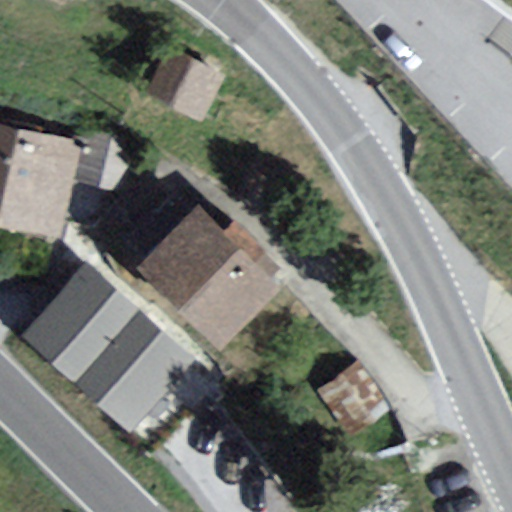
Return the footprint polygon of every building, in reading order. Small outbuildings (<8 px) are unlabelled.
[(511,0),(492,0),(511,16),(511,0)] [(234,80),(184,55),(162,102),(216,128),(234,80)] [(87,153),(0,130),(0,228),(64,245),(87,153)] [(298,300),(219,217),(160,272),(238,356),(298,300)] [(188,355),(83,276),(26,351),(131,431),(188,355)] [(352,351),(323,377),(353,411),(383,385),(352,351)]
